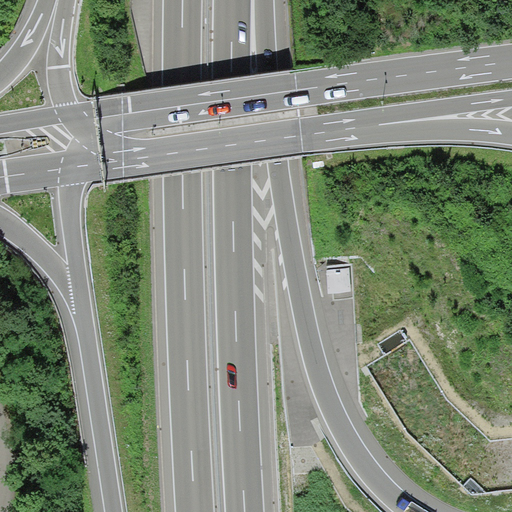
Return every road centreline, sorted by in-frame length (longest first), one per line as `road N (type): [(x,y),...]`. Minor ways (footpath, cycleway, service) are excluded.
road 1 (motorway): [(413,511),(378,488),(331,415),(285,198),(263,0)]
road 2 (motorway): [(183,0),(184,233),(201,511)]
road 3 (motorway): [(248,511),(233,0)]
road 4 (secondary): [(511,60),(127,113)]
road 5 (secondary): [(301,133),(511,98)]
road 6 (motorway): [(301,133),(511,132)]
road 7 (motorway): [(81,328),(107,511)]
road 8 (secondary): [(123,158),(301,133)]
road 9 (motorway): [(81,164),(69,225),(81,328)]
road 10 (motorway): [(0,220),(54,268),(81,328)]
